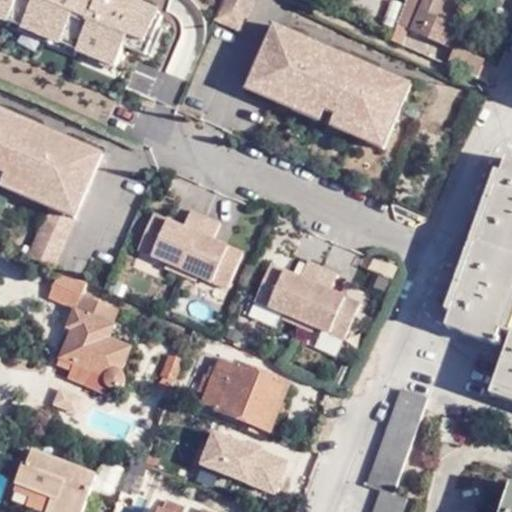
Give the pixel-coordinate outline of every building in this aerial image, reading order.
[(149,53),(167,0),(0,0),(0,26),(119,68),(127,45),(149,53)] [(250,0),(221,0),(212,22),(237,32),(250,0)] [(446,0),(406,0),(392,42),(403,47),(410,32),(449,47),(458,28),(438,19),(446,0)] [(467,4),(454,0),(446,0),(438,19),(458,28),(467,4)] [(409,86),(273,27),(245,90),(381,150),(409,86)] [(486,60),(455,47),(448,61),(479,74),(486,60)] [(0,172),(8,176),(3,188),(49,208),(27,259),(53,270),(102,155),(0,111),(0,172)] [(511,160),(504,158),(459,283),(508,304),(511,292),(511,160)] [(137,251),(183,270),(205,218),(190,212),(183,227),(153,215),(137,251)] [(220,224),(205,218),(183,270),(227,289),(242,252),(213,240),(220,224)] [(271,264),(255,301),(301,320),(323,267),(308,261),(301,277),(271,264)] [(338,274),(323,267),(301,320),(345,339),(360,302),(331,290),(338,274)] [(47,300),(70,309),(81,282),(75,279),(58,272),(47,300)] [(81,282),(70,309),(75,311),(69,328),(73,330),(62,358),(110,379),(111,381),(112,382),(113,385),(116,386),(118,387),(121,387),(123,387),(125,386),(127,385),(129,382),(130,380),(130,377),(131,374),(129,372),(128,370),(126,369),(128,362),(120,359),(125,346),(111,339),(116,325),(113,324),(118,311),(81,296),(87,284),(81,282)] [(443,328),(494,345),(508,304),(459,283),(443,328)] [(511,317),(511,306),(508,304),(494,345),(501,347),(511,317)] [(511,340),(509,339),(493,390),(511,396),(511,340)] [(170,357),(162,376),(174,381),(182,361),(170,357)] [(207,394),(204,403),(270,429),(288,384),(238,363),(237,366),(220,360),(213,379),(207,377),(201,392),(207,394)] [(511,405),(511,396),(493,390),(490,398),(511,405)] [(381,491),(373,511),(404,511),(408,502),(394,497),(427,404),(403,394),(367,486),(381,491)] [(455,447),(462,427),(446,421),(440,441),(455,447)] [(253,483),(267,445),(216,426),(202,465),(253,483)] [(268,448),(254,482),(279,492),(292,457),(268,448)] [(84,511),(96,481),(32,456),(26,473),(21,471),(10,499),(43,511),(84,511)] [(511,511),(511,486),(508,485),(499,511),(511,511)] [(164,503),(160,511),(183,511),(164,503)]
